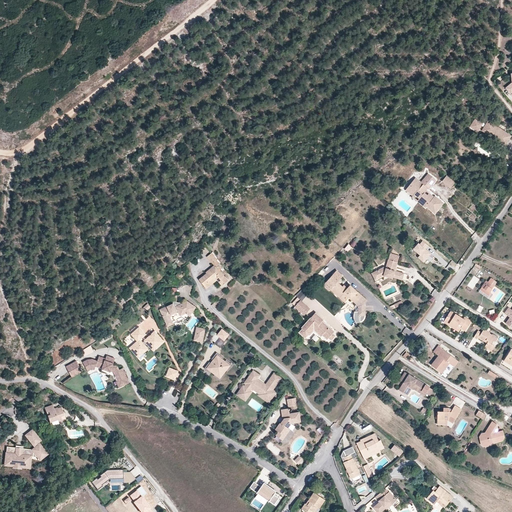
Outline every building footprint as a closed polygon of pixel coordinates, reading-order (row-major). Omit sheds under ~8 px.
[(485,127),(487,125),(484,123),(483,124),(476,120),(472,127),(479,131),(482,126),(485,127)] [(483,131),(505,146),(511,135),(489,121),(487,125),(485,127),(483,131)] [(424,184),(431,176),(429,174),(422,183),(424,184)] [(434,198),(433,196),(431,199),(425,193),(427,191),(428,189),(430,190),(437,180),(431,176),(424,184),(422,183),(417,178),(411,185),(418,191),(415,194),(420,198),(420,203),(426,208),(427,207),(435,213),(444,203),(435,196),(434,198)] [(456,183),(447,176),(443,182),(451,189),(456,183)] [(415,194),(418,191),(411,185),(407,190),(413,196),(415,194)] [(428,245),(422,241),(419,244),(418,243),(413,250),(421,255),(419,257),(425,262),(431,252),(427,250),(426,250),(425,249),(428,245)] [(398,262),(400,256),(390,253),(388,259),(398,262)] [(221,265),(214,254),(208,259),(215,267),(216,268),(217,268),(221,265)] [(400,272),(395,271),(398,262),(388,259),(386,268),(383,267),(375,271),(378,278),(384,275),(392,278),(393,277),(398,278),(400,272)] [(207,276),(216,268),(215,267),(206,274),(207,276)] [(217,268),(216,268),(207,276),(200,282),(207,290),(218,282),(223,287),(229,283),(217,268)] [(367,301),(350,285),(347,288),(344,285),(342,286),(337,282),(343,276),(337,270),(323,285),(329,291),(331,289),(332,288),(337,292),(338,291),(342,294),(340,296),(345,300),(348,296),(349,297),(358,305),(359,311),(359,315),(365,315),(365,303),(367,301)] [(497,282),(491,278),(488,282),(486,281),(482,287),(480,290),(489,296),(491,293),(490,292),(497,282)] [(302,301),(309,293),(303,288),(296,295),(298,297),(302,301)] [(337,292),(332,288),(331,289),(343,301),(345,300),(340,296),(342,294),(338,291),(337,292)] [(178,302),(178,295),(179,290),(173,289),(173,294),(170,294),(170,302),(174,302),(178,302)] [(302,301),(298,297),(292,303),(295,306),(304,315),(310,309),(302,301)] [(197,309),(188,303),(182,306),(182,304),(178,303),(178,302),(174,302),(174,305),(161,311),(166,321),(171,318),(173,318),(172,316),(179,312),(182,317),(187,314),(191,317),(197,309)] [(148,304),(143,308),(146,312),(151,308),(148,304)] [(443,322),(449,326),(450,323),(461,330),(461,329),(466,332),(472,321),(464,316),(462,318),(450,311),(443,322)] [(324,326),(321,323),(322,321),(324,320),(315,312),(302,328),(303,329),(299,332),(305,338),(309,334),(309,335),(314,330),(321,336),(322,335),(327,339),(329,337),(332,340),(336,336),(333,333),(334,331),(326,324),(324,326)] [(171,318),(166,321),(169,328),(174,325),(171,318)] [(450,323),(449,326),(459,332),(461,330),(450,323)] [(154,350),(164,341),(155,332),(147,339),(145,340),(142,343),(140,340),(143,338),(144,336),(146,335),(139,328),(131,335),(138,342),(131,348),(135,353),(137,351),(142,352),(143,353),(148,349),(145,346),(148,344),(151,346),(154,350)] [(226,341),(224,340),(228,334),(222,329),(218,335),(220,336),(215,342),(214,343),(220,348),(226,341)] [(495,336),(496,336),(492,334),(489,333),(490,332),(488,331),(486,330),(483,329),(481,332),(478,330),(474,337),(477,339),(478,337),(485,341),(486,340),(488,341),(487,342),(485,345),(492,349),(494,345),(491,344),(493,340),(495,341),(497,338),(495,336)] [(203,343),(205,333),(202,332),(199,334),(196,334),(194,341),(203,343)] [(215,342),(220,336),(218,335),(214,332),(211,339),(215,342)] [(438,355),(443,348),(439,345),(434,351),(438,355)] [(459,361),(443,348),(438,355),(431,364),(440,371),(448,361),(450,363),(454,366),(459,361)] [(228,371),(233,365),(226,360),(225,362),(222,360),(223,357),(217,352),(212,359),(214,360),(215,361),(213,364),(211,363),(209,362),(204,368),(211,373),(212,371),(215,374),(216,373),(220,375),(222,372),(223,373),(226,370),(228,371)] [(120,371),(118,367),(114,366),(115,365),(114,365),(106,361),(106,360),(100,357),(98,362),(93,360),(88,361),(83,363),(88,372),(91,370),(95,370),(96,367),(111,373),(112,370),(116,371),(115,372),(117,376),(116,377),(118,382),(116,382),(119,389),(130,384),(123,370),(120,371)] [(442,373),(450,363),(448,361),(440,371),(442,373)] [(72,377),(83,372),(77,362),(67,367),(72,377)] [(167,377),(175,380),(178,372),(170,369),(167,377)] [(266,385),(257,379),(259,376),(253,371),(245,383),(246,384),(244,387),(243,386),(238,393),(247,399),(251,392),(250,391),(251,389),(253,386),(261,392),(259,394),(259,395),(264,398),(265,396),(271,400),(276,392),(272,390),(270,388),(270,389),(267,387),(267,386),(266,385)] [(404,381),(409,373),(405,371),(400,379),(404,381)] [(220,381),(225,374),(223,373),(222,372),(220,375),(216,373),(215,374),(214,376),(220,381)] [(277,384),(281,378),(274,373),(270,379),(277,384)] [(430,386),(409,373),(404,381),(399,389),(405,393),(410,385),(412,386),(413,385),(421,390),(422,389),(426,392),(430,386)] [(272,390),(277,384),(270,379),(266,385),(267,386),(267,387),(270,389),(270,388),(272,390)] [(426,392),(422,389),(421,390),(413,385),(412,386),(420,391),(425,394),(426,392)] [(261,392),(253,386),(251,389),(259,394),(261,392)] [(247,399),(238,393),(237,395),(245,401),(247,399)] [(297,404),(295,397),(287,398),(288,406),(297,404)] [(63,414),(61,407),(57,408),(57,407),(53,408),(52,404),(44,407),(49,422),(51,422),(57,420),(57,421),(61,419),(60,415),(63,414)] [(453,423),(461,409),(455,405),(452,410),(451,412),(449,411),(449,408),(443,408),(443,411),(437,411),(437,413),(437,418),(437,420),(447,420),(449,420),(453,423)] [(300,420),(299,411),(289,412),(288,407),(281,408),(283,418),(283,420),(282,422),(280,422),(275,428),(278,430),(283,434),(288,427),(291,422),(300,420)] [(485,415),(485,413),(479,409),(476,414),(483,419),(485,415)] [(503,412),(500,416),(506,420),(509,416),(503,412)] [(497,441),(502,434),(503,434),(504,434),(502,429),(498,431),(496,431),(492,429),(496,423),(492,420),(485,432),(481,432),(479,436),(481,444),(484,446),(488,445),(490,442),(492,442),(493,442),(497,441)] [(282,439),(290,428),(288,427),(283,434),(278,430),(275,434),(282,439)] [(37,456),(41,453),(43,456),(47,453),(38,443),(37,442),(40,440),(32,430),(26,435),(35,447),(32,449),(23,448),(15,447),(7,446),(5,457),(11,458),(11,461),(29,464),(30,456),(36,456),(37,456)] [(373,438),(376,436),(375,433),(365,437),(368,442),(373,439),(373,438)] [(373,451),(384,446),(381,440),(379,441),(376,436),(373,438),(373,439),(368,442),(365,437),(360,440),(361,441),(357,443),(360,451),(363,450),(366,456),(374,452),(373,451)] [(403,452),(394,445),(390,449),(399,456),(403,452)] [(357,457),(353,446),(343,451),(341,456),(351,479),(353,478),(354,480),(360,478),(359,475),(360,474),(353,458),(357,457)] [(380,450),(384,448),(384,446),(373,451),(374,452),(366,456),(363,450),(360,451),(364,459),(381,452),(380,450)] [(299,463),(303,459),(299,455),(294,459),(299,463)] [(29,467),(29,464),(11,461),(11,458),(5,457),(4,464),(13,465),(13,468),(20,469),(20,466),(29,467)] [(369,464),(364,466),(369,478),(374,476),(369,464)] [(136,479),(130,472),(127,472),(123,472),(123,470),(107,471),(92,482),(98,490),(103,486),(102,485),(110,479),(123,479),(124,483),(131,483),(136,479)] [(274,494),(276,491),(264,482),(261,486),(254,482),(250,487),(274,504),(279,498),(274,494)] [(453,496),(439,485),(437,487),(435,490),(433,489),(426,497),(434,503),(436,500),(438,498),(446,504),(453,496)] [(137,490),(142,497),(147,493),(141,486),(137,490)] [(397,500),(389,491),(389,492),(385,488),(376,496),(380,501),(373,507),(377,511),(380,511),(386,508),(384,506),(390,502),(392,504),(397,500)] [(154,511),(142,497),(137,490),(130,496),(135,502),(133,503),(140,511),(154,511)] [(319,508),(325,500),(314,492),(308,500),(310,502),(307,505),(306,504),(305,503),(302,508),(307,511),(314,511),(318,507),(319,508)] [(446,504),(438,498),(436,500),(444,507),(446,504)]
